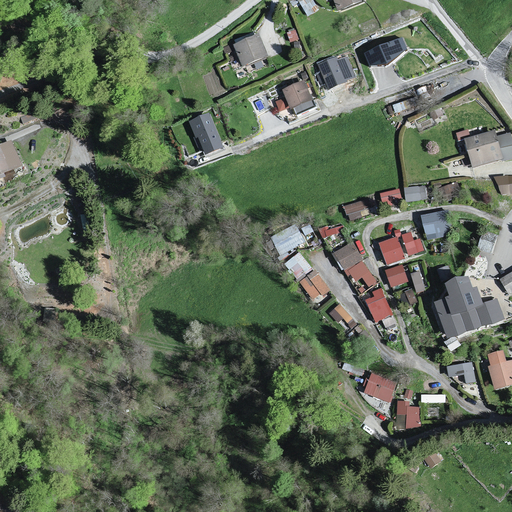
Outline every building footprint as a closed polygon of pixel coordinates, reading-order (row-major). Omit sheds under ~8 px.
[(300,0),(307,13),(319,8),(315,0),(300,0)] [(367,0),(333,0),(341,16),(369,4),(367,0)] [(403,38),(364,55),(369,69),(390,70),(408,52),(403,38)] [(260,40),(233,49),(242,73),(269,64),(260,40)] [(330,83),(353,76),(348,57),(325,64),(330,83)] [(307,84),(282,93),(291,116),(316,106),(307,84)] [(209,114),(189,124),(206,162),(226,152),(209,114)] [(458,138),(474,134),(472,126),(456,130),(458,138)] [(496,133),(464,142),(471,170),(511,159),(511,142),(510,136),(498,139),(496,133)] [(2,155),(0,155),(0,184),(13,179),(2,155)] [(511,172),(499,173),(499,191),(511,190),(511,172)] [(406,199),(427,198),(426,183),(405,184),(406,199)] [(389,205),(399,203),(395,187),(385,189),(389,205)] [(362,214),(360,208),(375,202),(371,194),(345,205),(350,219),(362,214)] [(299,226),(276,236),(283,252),(306,242),(299,226)] [(426,249),(421,235),(414,238),(410,227),(398,231),(406,255),(426,249)] [(387,263),(406,256),(398,233),(378,241),(387,263)] [(491,250),(494,240),(481,236),(479,247),(491,250)] [(354,239),(336,249),(360,291),(377,281),(354,239)] [(300,249),(286,259),(298,276),(313,266),(300,249)] [(403,261),(385,268),(392,286),(410,279),(403,261)] [(299,279),(315,300),(331,287),(316,267),(299,279)] [(421,269),(412,271),(416,291),(426,288),(421,269)] [(511,276),(501,283),(510,299),(511,297),(511,276)] [(436,308),(448,344),(506,324),(498,302),(484,307),(475,281),(447,291),(452,303),(436,308)] [(383,284),(373,288),(375,295),(366,299),(375,320),(394,313),(383,284)] [(415,286),(405,287),(408,302),(418,301),(415,286)] [(370,287),(362,292),(365,298),(374,294),(370,287)] [(345,324),(354,314),(334,297),(325,307),(345,324)] [(472,363),(446,368),(450,380),(463,377),(466,385),(478,384),(472,363)] [(511,364),(488,372),(496,396),(511,390),(511,364)] [(372,375),(365,395),(388,403),(396,384),(372,375)] [(421,404),(399,403),(393,432),(406,432),(422,429),(421,404)] [(429,465),(441,461),(438,451),(426,455),(429,465)]
